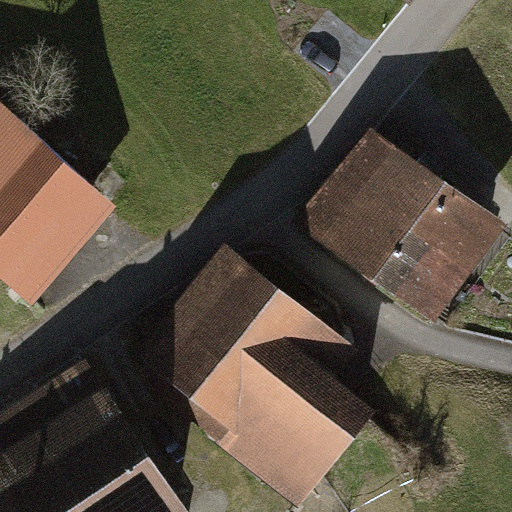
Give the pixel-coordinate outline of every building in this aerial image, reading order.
[(397,0),(412,13),(423,0),(397,0)] [(127,216),(0,98),(0,275),(38,311),(127,216)] [(449,191),(378,142),(312,235),(383,284),(449,191)] [(383,284),(444,327),(510,234),(449,191),(383,284)] [(361,365),(231,260),(143,369),(231,439),(219,454),(291,511),(309,511),(376,430),(335,397),(361,365)] [(191,511),(103,369),(35,411),(97,511),(191,511)] [(97,511),(35,411),(0,432),(0,511),(97,511)]
